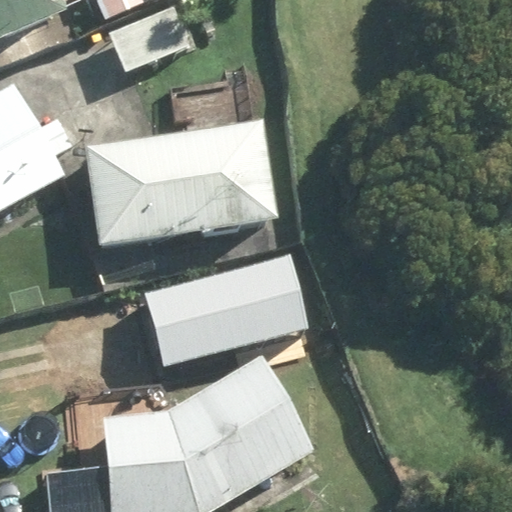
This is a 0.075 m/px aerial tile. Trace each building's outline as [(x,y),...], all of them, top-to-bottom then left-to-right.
[(0,0),(0,55),(61,30),(54,13),(79,2),(78,0),(0,0)] [(172,14),(105,40),(122,83),(189,56),(172,14)] [(0,228),(57,198),(5,102),(0,104),(0,228)] [(259,140),(83,155),(91,256),(268,241),(259,140)] [(291,271),(203,289),(219,365),(307,347),(291,271)] [(168,425),(98,432),(105,511),(229,511),(310,463),(255,373),(168,425)]
